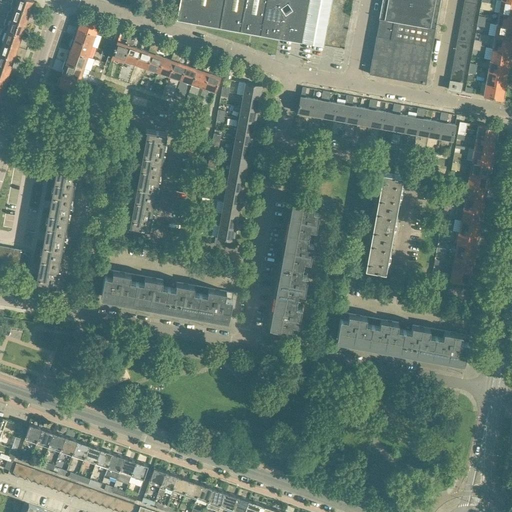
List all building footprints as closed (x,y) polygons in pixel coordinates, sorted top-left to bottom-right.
[(31,0),(12,0),(11,5),(30,12),(33,1),(31,0)] [(179,0),(177,19),(219,27),(223,0),(179,0)] [(246,0),(223,0),(219,27),(241,31),(246,0)] [(261,34),(267,4),(267,0),(246,0),(241,31),(261,34)] [(287,8),(307,11),(309,0),(288,0),(287,8)] [(314,44),(323,45),(331,0),(310,0),(303,42),(312,44),(314,44)] [(381,0),(378,18),(397,21),(395,38),(376,35),(369,73),(426,84),(440,0),(381,0)] [(495,0),(495,4),(494,11),(498,12),(511,14),(511,2),(501,0),(500,0),(495,0)] [(464,1),(463,8),(475,10),(477,3),(464,1)] [(287,8),(267,4),(261,34),(282,38),(287,8)] [(6,17),(11,18),(26,24),(30,12),(11,5),(11,6),(9,11),(8,11),(6,17)] [(301,42),(307,11),(287,8),(282,38),(301,42)] [(463,8),(462,14),(474,17),(475,10),(463,8)] [(511,14),(498,12),(496,24),(511,26),(511,14)] [(462,14),(460,21),(473,23),(474,17),(462,14)] [(79,24),(77,28),(96,34),(100,22),(81,16),(81,17),(80,16),(78,23),(77,23),(79,24)] [(5,24),(3,28),(22,34),(26,24),(11,18),(6,17),(4,23),(5,24)] [(460,21),(459,27),(472,30),(473,23),(460,21)] [(490,23),(488,35),(494,36),(511,39),(511,35),(511,34),(511,26),(496,24),(490,23)] [(459,27),(458,34),(471,36),(472,30),(459,27)] [(18,46),(22,34),(3,28),(2,28),(0,33),(0,40),(2,41),(18,46)] [(92,45),(96,34),(77,28),(76,32),(75,31),(72,39),(92,45)] [(458,34),(457,41),(469,43),(471,36),(458,34)] [(511,43),(510,43),(511,39),(494,36),(492,48),(511,51),(511,45),(511,43)] [(71,47),(70,50),(88,56),(92,45),(72,39),(69,46),(71,47)] [(134,41),(127,39),(126,43),(129,44),(123,61),(131,64),(131,62),(135,64),(140,48),(132,46),(134,41)] [(0,52),(14,58),(18,46),(2,41),(0,40),(0,52)] [(112,58),(123,61),(129,44),(126,43),(117,41),(112,57),(112,58)] [(457,41),(456,47),(468,50),(469,43),(457,41)] [(158,71),(163,56),(155,53),(157,49),(150,47),(148,51),(152,52),(146,69),(153,72),(154,70),(158,71)] [(456,47),(454,54),(467,56),(468,50),(456,47)] [(152,52),(148,51),(140,48),(135,64),(139,65),(139,67),(146,69),(152,52)] [(510,59),(511,51),(492,48),(490,59),(507,63),(508,58),(510,59)] [(88,56),(70,50),(68,54),(67,54),(64,61),(84,68),(88,56)] [(0,65),(10,69),(14,58),(0,52),(0,65)] [(454,54),(453,60),(466,63),(467,56),(454,54)] [(181,79),(186,64),(178,61),(179,57),(173,55),(171,59),(174,60),(169,77),(176,80),(177,78),(181,79)] [(174,60),(171,59),(163,56),(158,71),(162,73),(161,75),(169,77),(174,60)] [(506,67),(507,63),(490,59),(488,71),(507,75),(508,67),(506,67)] [(453,60),(452,67),(465,69),(466,63),(453,60)] [(80,79),(84,68),(64,61),(62,69),(63,69),(62,73),(80,79)] [(203,87),(208,72),(200,69),(202,65),(195,62),(194,67),(197,68),(191,85),(199,87),(199,86),(203,87)] [(197,68),(194,67),(186,64),(181,79),(184,81),(184,82),(191,85),(197,68)] [(0,78),(6,81),(10,69),(0,65),(0,78)] [(214,91),(215,91),(223,67),(219,66),(216,74),(208,72),(203,87),(207,88),(206,90),(214,93),(214,91)] [(452,67),(451,74),(463,76),(465,69),(452,67)] [(505,82),(507,75),(488,71),(486,83),(503,86),(503,82),(505,82)] [(58,84),(58,85),(76,91),(80,79),(62,73),(60,77),(59,76),(59,77),(57,84),(58,84)] [(450,80),(461,82),(462,82),(463,76),(451,74),(450,80)] [(449,89),(460,91),(461,82),(450,80),(449,89)] [(238,81),(236,93),(243,94),(261,97),(262,90),(261,90),(262,85),(245,82),(238,81)] [(502,90),(503,86),(486,83),(483,95),(501,98),(502,98),(504,90),(502,90)] [(309,114),(312,98),(304,96),(306,87),(302,87),(298,112),(298,114),(305,115),(306,114),(309,114)] [(321,118),(326,91),(323,90),(321,99),(312,98),(309,114),(314,115),(314,116),(321,118)] [(333,119),(336,102),(328,101),(330,92),(326,91),(321,118),(329,119),(329,118),(333,119)] [(261,97),(243,94),(241,106),(257,109),(258,105),(259,105),(261,97)] [(336,102),(333,119),(337,119),(337,121),(345,122),(350,95),(346,95),(345,100),(337,98),(336,102)] [(357,123),(360,107),(352,105),(353,96),(350,95),(345,122),(353,123),(353,122),(357,123)] [(369,126),(374,99),(370,99),(368,108),(360,107),(357,123),(361,124),(361,125),(369,126)] [(381,127),(384,111),(375,109),(377,100),(374,99),(369,126),(376,128),(377,126),(381,127)] [(392,131),(397,104),(394,103),(392,112),(384,111),(381,127),(385,128),(385,129),(392,131)] [(399,114),(401,104),(397,104),(392,131),(400,132),(401,131),(405,131),(408,115),(399,114)] [(257,109),(241,106),(239,118),(256,121),(258,114),(256,113),(257,109)] [(408,115),(405,131),(409,132),(408,134),(416,135),(421,108),(417,107),(416,113),(408,111),(408,115)] [(424,137),(424,135),(428,136),(431,120),(423,118),(425,109),(421,108),(416,135),(424,137)] [(431,120),(428,136),(432,136),(432,138),(440,139),(445,112),(441,112),(439,121),(431,120)] [(446,122),(448,113),(445,112),(440,139),(448,141),(448,139),(452,140),(455,124),(446,122)] [(256,121),(239,118),(237,130),(253,133),(254,129),(255,129),(256,121)] [(457,133),(465,134),(467,122),(460,121),(457,133)] [(497,128),(478,125),(476,137),(496,140),(498,133),(496,132),(497,128)] [(164,146),(167,132),(146,129),(148,130),(142,161),(161,164),(163,152),(165,152),(165,151),(163,151),(164,146),(166,147),(166,146),(164,146)] [(253,133),(237,130),(234,142),(252,145),(253,137),(252,137),(253,133)] [(495,148),(496,140),(476,137),(474,148),(492,152),(493,148),(495,148)] [(252,145),(234,142),(232,154),(249,157),(249,152),(251,153),(252,145)] [(492,152),(474,148),(472,160),(492,164),(493,156),(492,156),(492,152)] [(249,157),(232,154),(230,165),(248,169),(249,161),(248,161),(249,157)] [(54,188),(75,192),(81,160),(57,156),(57,157),(59,157),(54,188)] [(491,172),(492,164),(472,160),(469,172),(488,176),(489,172),(491,172)] [(158,178),(161,164),(142,161),(136,193),(155,196),(157,183),(159,184),(159,183),(157,183),(158,178),(160,178),(158,178)] [(248,169),(230,165),(228,177),(244,180),(245,176),(246,177),(248,169)] [(400,189),(402,176),(402,175),(381,172),(383,172),(378,204),(397,207),(399,195),(400,195),(401,194),(399,194),(400,189),(401,190),(402,189),(400,189)] [(488,176),(469,172),(467,184),(488,188),(489,180),(487,180),(488,176)] [(244,180),(228,177),(226,189),(243,192),(245,185),(243,184),(244,180)] [(486,195),(488,188),(467,184),(465,196),(484,199),(485,195),(486,195)] [(69,224),(75,192),(54,188),(48,220),(69,224)] [(243,192),(226,189),(224,201),(240,204),(241,200),(242,200),(243,192)] [(155,196),(136,193),(131,224),(128,224),(128,225),(149,228),(152,215),(153,215),(152,214),(152,210),(154,210),(154,209),(153,209),(155,196)] [(458,195),(456,206),(463,208),(483,211),(485,204),(483,204),(484,199),(465,196),(459,195),(458,195)] [(202,197),(201,204),(208,205),(209,199),(202,197)] [(314,236),(320,204),(314,203),(295,199),(295,200),(292,199),(286,231),(314,236)] [(240,204),(224,201),(221,213),(239,216),(241,208),(239,208),(240,204)] [(394,220),(397,207),(378,204),(372,236),(391,239),(393,226),(395,227),(395,226),(393,226),(394,221),(396,221),(394,220)] [(482,219),(483,211),(463,208),(461,220),(480,223),(480,219),(482,219)] [(239,216),(221,213),(219,225),(235,228),(236,224),(238,224),(239,216)] [(69,224),(48,220),(42,252),(63,256),(69,224)] [(480,223),(461,220),(459,232),(479,235),(481,227),(479,227),(480,223)] [(235,228),(219,225),(217,237),(215,236),(214,243),(234,247),(234,242),(235,240),(236,232),(235,232),(235,228)] [(310,261),(314,236),(286,231),(280,263),(302,266),(303,260),(310,261)] [(478,243),(479,235),(459,232),(456,243),(475,247),(476,243),(478,243)] [(391,239),(372,236),(366,267),(364,267),(364,268),(385,271),(387,258),(389,258),(387,257),(388,253),(390,253),(390,252),(388,252),(391,239)] [(475,247),(456,243),(454,255),(475,259),(476,251),(475,251),(475,247)] [(0,264),(6,266),(9,247),(9,246),(0,244),(0,264)] [(6,265),(17,267),(21,249),(9,247),(6,266),(6,265)] [(30,250),(21,249),(17,267),(27,269),(30,250)] [(57,288),(63,256),(42,252),(36,284),(34,283),(34,284),(57,288)] [(473,267),(475,259),(454,255),(452,267),(471,271),(472,266),(473,267)] [(303,300),(307,274),(301,273),(302,266),(280,263),(275,294),(303,300)] [(471,271),(452,267),(450,279),(462,281),(464,282),(469,282),(471,282),(472,275),(470,274),(471,271)] [(104,280),(101,294),(102,294),(101,297),(132,303),(138,274),(106,269),(105,274),(104,280)] [(164,308),(165,305),(168,287),(162,285),(163,279),(138,274),(132,303),(164,308)] [(175,288),(168,287),(165,305),(164,308),(196,314),(201,286),(176,281),(175,288)] [(228,320),(229,317),(233,292),(201,286),(196,314),(228,320)] [(291,331),(296,331),(297,332),(303,300),(275,294),(269,326),(272,327),(291,331)] [(373,317),(341,311),(337,337),(337,340),(368,345),(373,317)] [(373,317),(368,345),(400,351),(401,348),(404,330),(397,328),(398,322),(373,317)] [(404,330),(401,348),(400,351),(432,357),(437,329),(412,324),(411,331),(404,330)] [(469,335),(437,329),(432,357),(464,363),(464,360),(465,360),(469,335)] [(24,439),(36,443),(42,427),(30,423),(24,439)] [(36,443),(48,447),(53,431),(42,427),(36,443)] [(48,447),(60,451),(65,435),(53,431),(48,447)] [(60,451),(71,455),(77,439),(65,435),(60,451)] [(71,455),(83,459),(89,443),(77,439),(71,455)] [(83,459),(95,463),(101,448),(89,443),(83,459)] [(95,463),(107,468),(113,452),(101,448),(95,463)] [(104,475),(116,479),(124,456),(113,452),(107,468),(104,475)] [(1,453),(0,455),(0,457),(7,460),(12,462),(14,457),(1,453)] [(124,456),(116,479),(128,483),(130,476),(136,460),(124,456)] [(148,464),(136,460),(130,476),(142,480),(148,464)] [(13,471),(18,477),(20,475),(21,474),(29,466),(16,462),(13,471)] [(47,464),(45,469),(52,472),(54,467),(47,464)] [(25,479),(27,477),(36,469),(29,466),(21,474),(20,475),(25,479)] [(148,482),(160,486),(165,470),(154,466),(148,482)] [(31,482),(34,479),(33,479),(43,471),(36,469),(27,477),(31,482)] [(165,470),(160,486),(157,494),(163,496),(166,488),(172,490),(177,474),(165,470)] [(38,484),(40,482),(40,481),(49,474),(43,471),(33,479),(34,479),(38,484)] [(57,476),(49,474),(40,481),(40,482),(45,486),(47,484),(57,476)] [(172,490),(183,494),(189,478),(177,474),(172,490)] [(52,489),(54,487),(54,486),(63,479),(57,476),(47,484),(52,489)] [(183,494),(195,498),(201,482),(189,478),(183,494)] [(59,491),(61,489),(70,481),(63,479),(54,486),(54,487),(59,491)] [(65,494),(68,491),(67,491),(77,483),(70,481),(61,489),(65,494)] [(195,498),(207,502),(213,486),(201,482),(195,498)] [(72,496),(75,494),(74,493),(84,486),(77,483),(67,491),(68,491),(72,496)] [(79,498),(81,496),(81,495),(91,488),(84,486),(74,493),(75,494),(79,498)] [(217,511),(219,506),(224,491),(213,486),(207,502),(205,508),(217,511)] [(86,501),(88,498),(97,490),(91,488),(81,495),(81,496),(86,501)] [(123,496),(125,492),(113,488),(112,492),(123,496)] [(93,503),(95,501),(95,500),(104,493),(97,490),(88,498),(93,503)] [(236,495),(224,491),(219,506),(230,511),(236,495)] [(137,496),(125,492),(123,496),(135,501),(137,496)] [(99,505),(102,503),(101,502),(111,495),(104,493),(95,500),(95,501),(99,505)] [(106,508),(109,505),(108,505),(118,498),(111,495),(101,502),(102,503),(106,508)] [(243,511),(248,499),(236,495),(230,511),(229,511),(243,511)] [(113,510),(115,508),(115,507),(124,500),(118,498),(108,505),(109,505),(113,510)] [(155,502),(143,498),(141,503),(153,507),(155,502)] [(248,499),(243,511),(256,511),(260,503),(248,499)] [(119,511),(120,511),(122,510),(122,509),(131,502),(124,500),(115,507),(115,508),(119,511)] [(134,504),(131,502),(122,509),(122,510),(123,511),(129,511),(132,509),(134,504)] [(256,511),(269,511),(271,507),(260,503),(256,511)]
